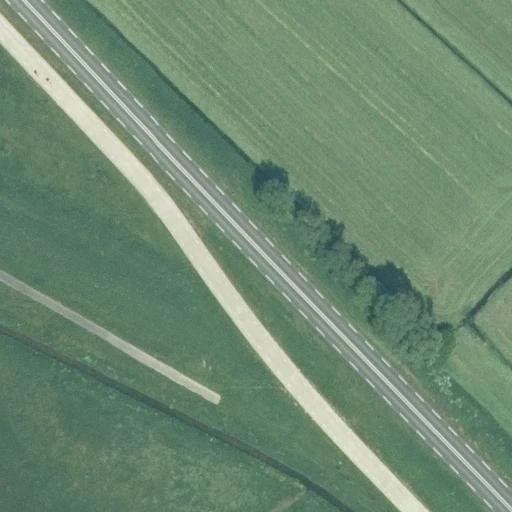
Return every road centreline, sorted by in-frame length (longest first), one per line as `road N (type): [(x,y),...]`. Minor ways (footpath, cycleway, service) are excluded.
road 1 (primary): [(511,511),(19,0)]
road 2 (unclassified): [(412,511),(298,390),(135,176),(0,31)]
road 3 (unclassified): [(0,279),(220,404)]
